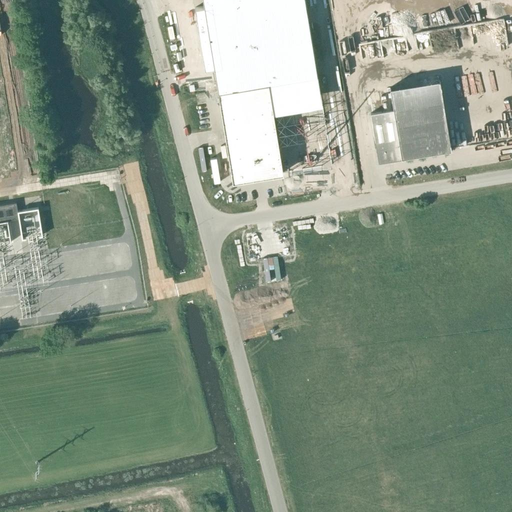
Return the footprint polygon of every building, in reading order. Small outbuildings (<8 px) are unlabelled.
[(318,75),(294,79),(306,148),(329,144),(318,75)] [(439,79),(390,87),(393,109),(370,113),(378,162),(402,158),(401,156),(451,148),(439,79)] [(268,83),(218,91),(233,181),(283,172),(268,83)] [(93,141),(105,140),(104,115),(92,116),(93,141)] [(0,221),(18,219),(16,203),(0,205),(0,221)]
